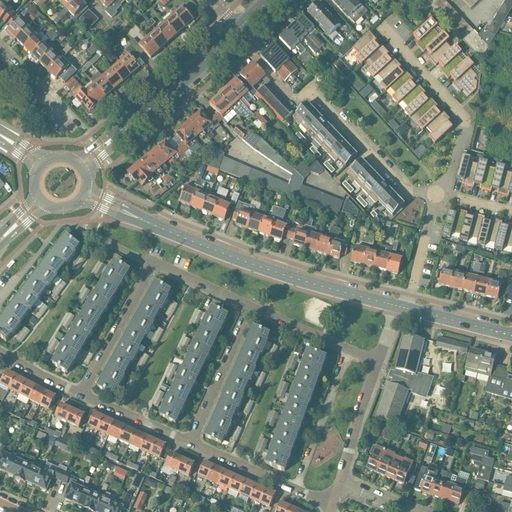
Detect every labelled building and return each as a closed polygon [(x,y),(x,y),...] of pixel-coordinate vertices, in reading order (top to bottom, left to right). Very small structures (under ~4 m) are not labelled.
[(9,0),(6,0),(3,3),(0,6),(0,22),(12,11),(6,5),(10,1),(9,0)] [(59,0),(58,2),(66,10),(76,0),(59,0)] [(86,7),(78,0),(76,0),(66,10),(62,14),(65,17),(69,13),(74,18),(86,7)] [(121,7),(114,0),(97,0),(108,10),(106,12),(112,18),(117,13),(116,12),(121,7)] [(331,0),(355,25),(368,12),(362,6),(356,0),(331,0)] [(432,0),(425,0),(434,9),(444,0),(443,0),(434,0),(434,1),(432,0)] [(444,0),(434,9),(438,13),(448,4),(444,0)] [(477,5),(472,0),(464,0),(473,9),(477,5)] [(511,0),(506,0),(487,32),(484,31),(478,36),(480,38),(489,47),(511,8),(511,0)] [(341,27),(319,3),(313,8),(335,32),(341,27)] [(448,4),(438,13),(447,22),(456,13),(448,4)] [(184,7),(174,16),(185,28),(186,27),(188,29),(194,25),(191,22),(192,22),(188,17),(191,15),(184,7)] [(335,32),(313,8),(307,14),(329,38),(330,37),(333,40),(338,35),(335,32)] [(7,25),(10,28),(7,31),(8,31),(6,33),(11,37),(12,36),(15,39),(28,27),(38,16),(40,15),(37,12),(25,24),(16,16),(7,25)] [(136,21),(141,16),(138,13),(133,18),(136,21)] [(455,31),(464,22),(456,13),(447,22),(455,31)] [(62,14),(54,22),(56,25),(65,17),(62,14)] [(176,36),(185,28),(174,16),(165,23),(176,36)] [(303,18),(296,25),(307,37),(320,51),(324,47),(315,37),(318,34),(303,18)] [(82,19),(79,22),(89,32),(92,29),(82,19)] [(431,21),(414,37),(419,43),(416,45),(423,53),(444,34),(440,37),(434,31),(437,27),(431,21)] [(455,31),(463,39),(473,30),(464,22),(455,31)] [(168,44),(176,36),(165,23),(157,31),(168,44)] [(307,37),(296,25),(288,33),(299,45),(304,40),(308,44),(306,46),(315,55),(320,51),(307,37)] [(503,31),(511,33),(511,26),(505,25),(503,31)] [(36,35),(30,30),(28,27),(15,39),(24,47),(36,35)] [(41,41),(36,35),(24,47),(32,55),(44,43),(48,39),(55,33),(52,30),(41,41)] [(473,30),(463,39),(482,59),(489,47),(473,30)] [(168,44),(157,31),(148,39),(159,51),(168,44)] [(48,39),(50,42),(57,35),(55,33),(48,39)] [(305,50),(299,45),(288,33),(279,41),(291,52),(296,48),(299,51),(298,53),(301,56),(297,59),(304,66),(312,58),(305,50)] [(377,42),(369,33),(353,49),(360,56),(356,60),(361,66),(382,47),(379,49),(374,44),(377,42)] [(444,34),(423,53),(424,54),(426,51),(431,56),(428,58),(436,67),(456,48),(456,47),(452,51),(446,44),(450,40),(444,34)] [(353,46),(357,42),(352,37),(348,41),(353,46)] [(130,46),(140,57),(145,53),(151,59),(159,51),(148,39),(140,46),(132,38),(127,43),(123,38),(119,42),(126,49),(130,45),(130,46)] [(52,52),(44,43),(32,55),(40,63),(52,52)] [(64,56),(71,49),(68,46),(61,53),(64,56)] [(134,62),(140,57),(130,46),(125,51),(129,56),(120,63),(132,76),(140,69),(134,62)] [(292,76),(297,71),(288,63),(289,62),(274,46),(268,51),(292,76)] [(374,79),(394,60),(391,62),(387,57),(389,55),(382,47),(361,66),(362,66),(366,63),(372,69),(368,73),(372,77),(368,81),(370,83),(374,79)] [(456,48),(436,67),(439,64),(443,69),(440,72),(448,80),(468,61),(468,60),(464,64),(458,57),(462,54),(456,48)] [(71,49),(64,56),(67,59),(74,52),(71,49)] [(268,51),(261,58),(276,75),(277,74),(285,83),(292,76),(268,51)] [(52,52),(40,63),(48,72),(60,60),(52,52)] [(93,66),(101,58),(97,55),(89,63),(92,66),(93,66)] [(64,56),(60,60),(48,72),(56,80),(68,68),(63,63),(67,59),(64,56)] [(385,91),(386,92),(406,73),(403,75),(399,71),(401,68),(394,60),(374,79),(378,76),(384,83),(380,86),(383,89),(380,92),(382,94),(385,91)] [(455,82),(453,85),(460,93),(463,91),(469,97),(476,90),(477,84),(474,81),(477,78),(470,70),(474,67),(468,61),(448,80),(451,77),(455,82)] [(86,72),(92,66),(89,63),(81,71),(84,74),(86,72)] [(123,84),(132,76),(120,63),(112,71),(123,84)] [(253,89),(266,77),(254,65),(241,77),(236,81),(248,94),(253,99),(255,97),(258,95),(258,94),(253,89)] [(348,69),(342,75),(346,80),(353,74),(348,69)] [(103,78),(114,91),(123,84),(112,71),(103,78)] [(110,95),(114,91),(103,78),(99,73),(90,81),(94,86),(108,101),(113,97),(110,95)] [(414,81),(406,73),(386,92),(390,89),(396,96),(392,99),(396,103),(393,106),(395,108),(398,105),(419,86),(418,86),(416,89),(411,84),(414,81)] [(346,80),(358,93),(365,87),(353,74),(346,80)] [(78,84),(77,83),(73,79),(65,87),(70,92),(78,84)] [(236,81),(235,82),(233,82),(231,84),(231,86),(227,89),(240,103),(246,109),(247,110),(251,107),(248,104),(253,99),(248,94),(236,81)] [(94,86),(86,93),(98,106),(101,103),(103,105),(108,101),(94,86)] [(282,125),(293,115),(266,86),(258,94),(258,95),(255,97),(282,125)] [(372,91),(368,86),(360,94),(364,99),(372,91)] [(419,86),(398,105),(398,106),(402,102),(408,109),(405,112),(410,119),(431,100),(430,99),(428,102),(423,97),(426,94),(419,86)] [(98,106),(86,93),(84,89),(83,90),(79,93),(80,95),(75,99),(86,111),(85,112),(88,116),(92,116),(99,110),(97,108),(98,106)] [(240,103),(227,89),(224,93),(222,92),(219,95),(219,97),(231,110),(236,115),(239,119),(246,117),(250,113),(247,110),(246,109),(240,103)] [(378,99),(375,95),(369,100),(372,104),(378,99)] [(219,97),(218,98),(216,97),(213,100),(214,102),(210,106),(217,113),(216,114),(225,124),(236,115),(231,110),(219,97)] [(417,126),(422,132),(443,113),(440,115),(435,110),(438,108),(431,100),(410,119),(411,119),(414,115),(421,122),(417,126)] [(308,104),(300,111),(293,118),(300,126),(315,112),(308,104)] [(387,116),(381,109),(377,113),(383,120),(387,116)] [(310,130),(322,119),(315,112),(300,126),(307,133),(310,130)] [(196,116),(197,117),(193,120),(207,137),(210,141),(214,138),(211,134),(220,126),(213,119),(209,122),(201,113),(201,114),(200,113),(196,116)] [(266,122),(257,113),(253,117),(254,117),(263,126),(265,128),(268,124),(266,122)] [(429,139),(435,145),(453,129),(448,123),(450,121),(443,113),(422,132),(423,132),(426,129),(433,135),(429,139)] [(314,140),(329,126),(322,119),(310,130),(307,133),(314,140)] [(193,120),(189,124),(188,123),(184,127),(195,140),(199,137),(202,141),(207,137),(193,120)] [(314,140),(321,148),(336,134),(329,126),(314,140)] [(184,144),(179,148),(185,155),(189,152),(190,153),(192,153),(194,153),(201,147),(195,140),(184,127),(179,130),(180,131),(176,135),(184,144)] [(234,133),(253,150),(259,143),(262,140),(249,133),(248,134),(239,127),(234,133)] [(477,128),(474,152),(483,153),(486,129),(477,128)] [(395,133),(400,138),(404,133),(400,129),(395,133)] [(328,155),(343,141),(336,134),(321,148),(328,155)] [(262,140),(259,143),(253,150),(258,153),(266,144),(262,140)] [(328,155),(335,163),(350,148),(343,141),(328,155)] [(189,161),(185,155),(179,148),(174,152),(166,143),(162,146),(161,145),(157,149),(168,162),(172,159),(175,163),(180,159),(184,165),(189,161)] [(258,153),(262,156),(264,157),(271,149),(266,144),(258,153)] [(419,160),(428,152),(422,145),(413,153),(419,160)] [(336,163),(339,160),(346,168),(358,156),(350,148),(335,163),(336,163)] [(168,162),(157,149),(153,153),(149,157),(163,174),(168,170),(164,166),(168,162)] [(264,157),(266,159),(269,161),(275,153),(271,149),(264,157)] [(208,167),(215,170),(218,161),(223,158),(224,155),(220,150),(211,158),(202,165),(208,167)] [(473,188),(480,161),(478,166),(469,164),(471,159),(466,157),(467,153),(463,152),(456,180),(463,182),(462,185),(473,188)] [(280,157),(275,153),(269,161),(274,164),(280,157)] [(140,163),(141,164),(153,179),(153,178),(152,176),(155,173),(158,178),(163,174),(149,157),(145,160),(144,160),(142,162),(140,163)] [(280,157),(274,164),(279,167),(284,161),(280,157)] [(218,161),(215,170),(221,172),(226,159),(223,158),(218,161)] [(226,159),(221,172),(227,174),(232,161),(226,159)] [(347,175),(354,182),(369,168),(362,160),(347,175)] [(232,161),(227,174),(233,176),(237,163),(232,161)] [(289,167),(284,161),(279,167),(286,171),(289,167)] [(316,161),(307,170),(310,173),(319,176),(325,171),(316,161)] [(480,190),(490,193),(497,166),(496,170),(487,168),(488,163),(480,161),(473,188),(474,185),(481,186),(480,190)] [(143,187),(153,179),(141,164),(140,163),(136,167),(136,168),(128,175),(129,176),(128,177),(131,182),(133,181),(137,185),(139,183),(143,187)] [(237,163),(233,176),(239,178),(243,166),(237,163)] [(307,170),(302,164),(295,172),(303,179),(304,180),(310,173),(307,170)] [(202,180),(207,168),(202,166),(198,178),(202,180)] [(243,166),(239,178),(244,180),(249,168),(243,166)] [(511,174),(504,173),(505,168),(497,166),(490,193),(491,193),(492,189),(498,191),(497,195),(508,197),(511,181),(511,174)] [(289,167),(286,171),(293,175),(295,172),(289,167)] [(249,168),(244,180),(250,182),(255,171),(249,168)] [(376,175),(369,168),(354,182),(361,190),(376,175)] [(255,171),(250,182),(256,185),(260,173),(255,171)] [(304,180),(303,179),(295,172),(293,175),(292,179),(301,188),(302,186),(304,180)] [(260,173),(256,185),(262,187),(266,175),(260,173)] [(266,175),(262,187),(264,188),(268,189),(272,178),(266,175)] [(361,190),(368,197),(383,183),(376,175),(361,190)] [(272,178),(268,189),(274,191),(278,180),(272,178)] [(289,185),(289,187),(298,196),(301,188),(292,179),(289,185)] [(278,180),(274,191),(279,193),(283,183),(278,180)] [(283,183),(279,193),(297,199),(297,198),(298,196),(289,187),(289,185),(283,183)] [(390,190),(383,183),(368,197),(375,204),(390,190)] [(179,203),(191,208),(197,193),(199,188),(195,186),(194,188),(187,185),(179,203)] [(301,188),(298,196),(297,198),(304,201),(309,189),(302,186),(301,188)] [(191,208),(202,213),(208,198),(202,195),(204,190),(199,188),(197,193),(191,208)] [(309,189),(304,201),(311,204),(315,192),(309,189)] [(375,204),(376,205),(379,202),(385,209),(397,197),(390,190),(375,204)] [(315,192),(311,204),(317,206),(322,194),(315,192)] [(322,194),(317,206),(324,209),(329,197),(322,194)] [(230,204),(235,206),(239,197),(234,195),(230,204)] [(331,212),(336,200),(329,197),(324,209),(331,212)] [(385,209),(393,217),(405,205),(397,197),(385,209)] [(208,198),(202,213),(213,217),(219,202),(208,198)] [(331,212),(337,214),(340,213),(343,202),(336,200),(331,212)] [(231,207),(219,202),(213,217),(224,222),(231,207)] [(250,207),(239,203),(233,221),(237,223),(236,226),(247,231),(254,210),(250,208),(250,207)] [(345,206),(343,212),(357,217),(358,212),(352,210),(352,208),(345,206)] [(254,210),(247,231),(259,235),(264,220),(257,217),(259,212),(255,210),(254,210)] [(280,210),(280,212),(277,218),(283,220),(286,212),(280,210)] [(460,241),(467,214),(456,211),(455,214),(448,213),(442,236),(443,236),(443,238),(446,239),(446,237),(450,238),(452,233),(461,236),(459,241),(460,241)] [(477,245),(484,218),(474,215),(473,219),(466,217),(467,214),(460,241),(468,243),(469,238),(478,240),(477,245)] [(264,220),(259,235),(270,239),(277,218),(273,217),(271,222),(264,220)] [(282,243),(283,238),(289,240),(293,230),(281,226),(283,220),(277,218),(270,239),(282,243)] [(494,250),(502,223),(491,220),(490,223),(484,222),(485,218),(484,218),(477,245),(485,247),(486,242),(495,245),(494,250)] [(511,252),(511,254),(511,225),(509,224),(508,228),(501,226),(502,223),(494,250),(503,252),(504,247),(511,248),(511,252)] [(297,231),(293,246),(304,250),(311,228),(307,227),(305,226),(303,233),(297,231)] [(311,228),(304,250),(316,253),(321,238),(314,236),(316,230),(311,228)] [(66,237),(48,261),(61,271),(66,265),(67,266),(72,261),(76,255),(75,253),(80,247),(66,237)] [(321,238),(316,253),(327,257),(332,242),(321,238)] [(341,255),(347,256),(350,247),(332,242),(327,257),(340,260),(341,255)] [(380,247),(379,254),(375,270),(386,273),(390,257),(392,250),(387,249),(380,247)] [(351,264),(363,267),(367,251),(355,248),(351,264)] [(367,251),(363,267),(375,270),(379,254),(367,251)] [(402,260),(390,257),(386,273),(398,276),(402,260)] [(57,277),(61,271),(48,261),(29,284),(43,295),(47,289),(49,290),(53,284),(58,278),(57,277)] [(99,289),(114,298),(130,272),(115,263),(111,268),(110,268),(102,281),(103,282),(99,289)] [(477,266),(474,278),(466,276),(462,292),(474,295),(478,279),(480,274),(481,267),(477,266)] [(451,289),(455,274),(443,270),(439,286),(451,289)] [(462,292),(466,276),(455,274),(451,289),(462,292)] [(486,298),(490,282),(478,279),(474,295),(486,298)] [(502,285),(490,282),(486,298),(498,301),(502,285)] [(162,313),(165,306),(169,300),(167,299),(171,292),(156,283),(141,310),(157,318),(160,312),(162,313)] [(29,284),(11,308),(25,318),(29,312),(31,313),(35,308),(40,301),(38,300),(43,295),(29,284)] [(99,323),(114,298),(99,289),(96,295),(94,294),(90,300),(86,307),(88,308),(84,314),(99,323)] [(25,318),(11,308),(0,322),(0,338),(6,343),(11,336),(13,337),(17,331),(22,326),(20,325),(25,318)] [(202,330),(199,337),(215,344),(228,317),(212,309),(209,316),(208,315),(204,322),(201,329),(202,330)] [(141,310),(127,336),(142,345),(146,338),(147,339),(151,332),(155,326),(153,325),(157,318),(141,310)] [(83,348),(99,323),(84,314),(80,320),(78,319),(71,332),(72,333),(68,339),(83,348)] [(254,329),(242,356),(258,363),(261,356),(262,357),(265,351),(269,353),(270,352),(271,349),(273,345),(267,343),(270,336),(254,329)] [(63,337),(58,333),(55,338),(60,341),(63,337)] [(127,336),(112,362),(127,371),(131,365),(132,365),(136,359),(140,352),(138,351),(142,345),(127,336)] [(396,426),(409,392),(407,392),(408,390),(412,392),(411,394),(417,396),(418,393),(427,396),(433,380),(418,376),(416,380),(413,379),(414,377),(415,377),(424,341),(403,336),(394,371),(395,372),(395,373),(390,372),(388,379),(392,380),(391,386),(388,385),(376,419),(396,426)] [(194,342),(191,349),(188,356),(189,357),(186,363),(202,371),(215,344),(199,337),(196,343),(194,342)] [(53,352),(52,355),(57,359),(53,365),(67,374),(83,348),(68,339),(64,346),(63,345),(62,346),(59,344),(57,346),(55,349),(53,352)] [(437,339),(435,348),(466,355),(468,347),(437,339)] [(308,352),(297,380),(317,388),(327,359),(308,352)] [(465,372),(477,375),(482,355),(470,352),(465,372)] [(489,378),(494,379),(500,381),(503,369),(497,367),(495,373),(492,372),(495,358),(482,355),(477,375),(489,378)] [(242,356),(230,383),(246,391),(249,384),(250,385),(257,370),(255,370),(258,363),(242,356)] [(118,391),(122,385),(125,378),(124,377),(127,371),(112,362),(98,389),(113,397),(116,390),(118,391)] [(176,383),(173,390),(189,398),(202,371),(186,363),(183,370),(181,369),(178,376),(175,383),(176,383)] [(451,373),(452,365),(444,364),(443,373),(451,373)] [(506,382),(508,376),(509,370),(503,369),(500,381),(506,382)] [(9,390),(16,377),(8,373),(1,386),(9,390)] [(27,383),(16,377),(9,390),(12,392),(20,396),(27,383)] [(511,383),(506,382),(500,381),(494,379),(489,378),(485,394),(511,400),(511,383)] [(297,380),(292,395),(287,409),(306,416),(317,388),(297,380)] [(37,388),(27,383),(20,396),(30,401),(37,388)] [(218,411),(234,418),(237,411),(238,412),(245,398),(243,397),(246,391),(230,383),(218,411)] [(33,402),(41,406),(47,393),(37,388),(30,401),(33,402)] [(189,398),(173,390),(170,397),(168,396),(162,409),(163,410),(160,417),(176,425),(189,398)] [(47,393),(41,406),(50,411),(56,398),(47,393)] [(60,420),(67,423),(72,410),(61,405),(55,417),(56,418),(54,423),(58,424),(60,420)] [(287,409),(276,437),(296,444),(306,416),(287,409)] [(72,410),(67,423),(79,428),(85,416),(72,410)] [(234,418),(218,411),(206,438),(222,446),(225,438),(226,439),(232,425),(231,424),(234,418)] [(98,432),(104,418),(94,414),(88,428),(98,432)] [(104,418),(98,432),(108,437),(114,423),(104,418)] [(473,429),(475,423),(461,420),(460,426),(473,429)] [(125,427),(114,423),(108,437),(119,441),(125,427)] [(451,428),(444,426),(442,433),(449,435),(451,428)] [(136,432),(125,427),(119,441),(129,446),(136,432)] [(394,432),(388,429),(384,440),(390,442),(394,432)] [(427,431),(424,439),(432,442),(435,433),(427,431)] [(146,437),(136,432),(129,446),(140,451),(146,437)] [(392,439),(398,442),(401,435),(395,432),(392,439)] [(44,442),(46,436),(39,433),(37,438),(44,442)] [(402,440),(408,442),(411,437),(405,434),(402,440)] [(52,448),(56,439),(49,435),(45,445),(52,448)] [(66,435),(63,442),(75,447),(78,441),(66,435)] [(157,442),(146,437),(140,451),(151,456),(157,442)] [(296,444),(276,437),(266,466),(285,473),(296,444)] [(63,442),(57,439),(54,446),(73,455),(76,447),(75,447),(63,442)] [(227,448),(233,450),(236,444),(230,441),(227,448)] [(419,447),(426,450),(428,444),(421,441),(419,447)] [(166,446),(157,442),(151,456),(160,460),(166,446)] [(430,445),(424,462),(431,465),(437,448),(430,445)] [(0,471),(6,474),(12,459),(6,456),(9,450),(2,447),(0,452),(0,454),(1,455),(0,457),(0,471)] [(471,448),(469,455),(487,459),(489,453),(471,448)] [(14,455),(12,459),(6,474),(16,478),(23,463),(25,458),(21,456),(18,457),(14,455)] [(177,473),(183,460),(171,455),(165,467),(177,473)] [(480,467),(483,458),(472,455),(471,461),(475,462),(474,465),(480,467)] [(376,474),(382,460),(373,456),(367,470),(376,474)] [(493,469),(494,462),(483,459),(481,466),(493,469)] [(183,460),(177,473),(188,478),(189,478),(194,465),(183,460)] [(385,478),(391,464),(382,460),(376,474),(385,478)] [(16,478),(26,483),(34,468),(35,465),(35,464),(29,462),(28,465),(23,463),(16,478)] [(208,481),(214,467),(204,463),(198,476),(208,481)] [(391,464),(385,478),(394,482),(401,468),(391,464)] [(404,486),(409,476),(413,478),(417,466),(413,465),(410,472),(401,468),(394,482),(404,486)] [(491,477),(493,469),(481,466),(478,480),(489,483),(491,477)] [(40,467),(39,470),(34,468),(26,483),(37,488),(44,473),(46,469),(45,469),(40,467)] [(54,478),(56,479),(59,472),(46,467),(45,469),(46,469),(44,473),(37,488),(47,492),(54,478)] [(114,476),(125,481),(129,472),(118,467),(114,476)] [(214,467),(208,481),(218,485),(224,472),(214,467)] [(420,492),(430,496),(435,481),(438,473),(422,468),(414,490),(420,492)] [(57,480),(62,483),(67,472),(62,470),(57,480)] [(67,472),(62,483),(67,485),(71,474),(67,472)] [(229,490),(235,476),(224,472),(218,485),(229,490)] [(146,478),(139,476),(135,485),(141,488),(146,478)] [(235,476),(229,490),(239,495),(245,481),(235,476)] [(84,483),(79,481),(72,478),(69,485),(71,486),(65,500),(75,505),(83,487),(84,483)] [(147,480),(145,486),(150,488),(153,482),(147,480)] [(250,500),(256,486),(245,481),(239,495),(237,501),(248,505),(250,500)] [(445,484),(435,481),(430,496),(440,499),(445,484)] [(449,502),(454,487),(445,484),(440,499),(449,502)] [(256,486),(250,500),(261,504),(267,491),(256,486)] [(85,510),(92,494),(87,492),(88,489),(83,487),(75,505),(79,507),(78,508),(83,509),(83,508),(85,509),(84,510),(85,510)] [(464,491),(454,487),(449,502),(459,505),(464,491)] [(167,488),(164,493),(173,497),(175,492),(167,488)] [(276,495),(267,491),(261,504),(270,509),(276,495)] [(109,511),(114,501),(116,498),(105,493),(104,496),(96,511),(109,511)] [(472,502),(478,503),(480,495),(474,493),(472,502)] [(85,510),(86,511),(85,511),(96,511),(104,496),(99,494),(97,497),(92,494),(85,510)] [(116,498),(114,501),(109,511),(121,511),(123,510),(125,511),(131,497),(125,494),(122,499),(116,497),(116,498)] [(142,494),(135,509),(141,511),(149,497),(142,494)] [(500,502),(499,508),(511,511),(511,502),(511,505),(500,502)]
